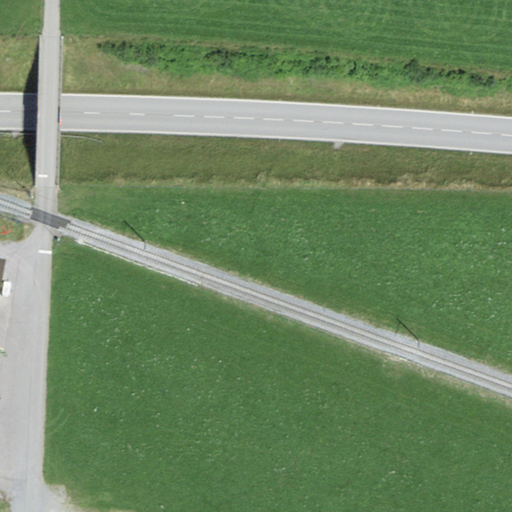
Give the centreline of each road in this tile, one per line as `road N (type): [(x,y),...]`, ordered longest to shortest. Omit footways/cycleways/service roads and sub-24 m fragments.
road 1 (primary): [(511,136),(354,122),(0,111)]
road 2 (unclassified): [(52,0),(31,511)]
